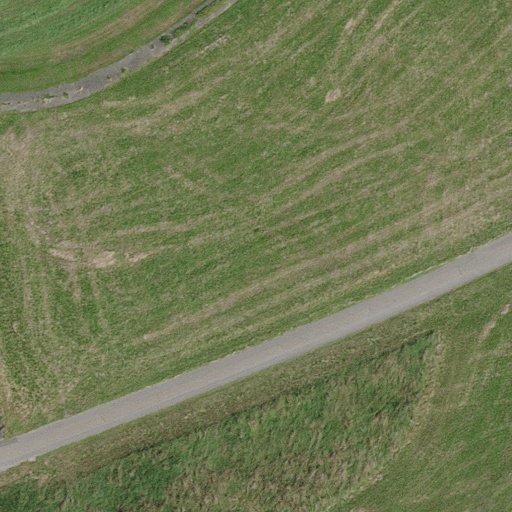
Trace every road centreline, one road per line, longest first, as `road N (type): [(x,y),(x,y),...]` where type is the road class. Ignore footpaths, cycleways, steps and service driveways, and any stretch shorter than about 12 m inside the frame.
road 1 (track): [(511,248),(17,454)]
road 2 (track): [(0,110),(55,105),(145,59),(224,0)]
